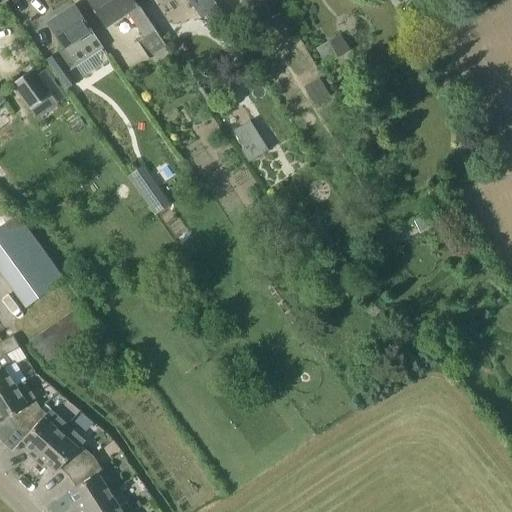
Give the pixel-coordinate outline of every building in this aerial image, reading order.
[(168,47),(136,0),(88,0),(107,27),(127,13),(144,37),(138,41),(150,59),(168,47)] [(92,30),(85,20),(75,5),(49,23),(65,47),(46,59),(67,89),(78,81),(71,71),(91,57),(79,39),(92,30)] [(317,49),(327,65),(351,50),(341,34),(317,49)] [(38,119),(49,111),(58,105),(57,103),(67,95),(47,68),(40,74),(36,68),(13,86),(30,109),(38,119)] [(333,95),(322,77),(305,87),(316,105),(333,95)] [(251,120),(234,130),(244,147),(241,149),(250,162),(270,150),(251,120)] [(156,215),(170,205),(144,166),(129,176),(156,215)] [(0,230),(0,271),(25,307),(65,278),(21,216),(0,230)] [(11,363),(5,354),(20,347),(14,335),(0,342),(0,396),(17,386),(4,367),(11,363)] [(41,408),(36,401),(37,400),(25,381),(17,386),(0,396),(0,419),(2,423),(10,418),(17,428),(41,408)] [(50,410),(47,414),(41,408),(17,428),(26,437),(23,440),(33,449),(29,454),(36,461),(68,425),(50,410)] [(95,456),(81,444),(85,440),(68,425),(36,461),(43,467),(47,463),(57,472),(61,468),(70,476),(95,456)] [(78,511),(80,511),(112,492),(99,473),(104,470),(95,456),(70,476),(77,487),(71,490),(77,500),(72,503),(78,511)] [(123,511),(134,511),(135,511),(129,502),(121,507),(112,492),(80,511),(81,511),(84,510),(85,511),(123,511)]
